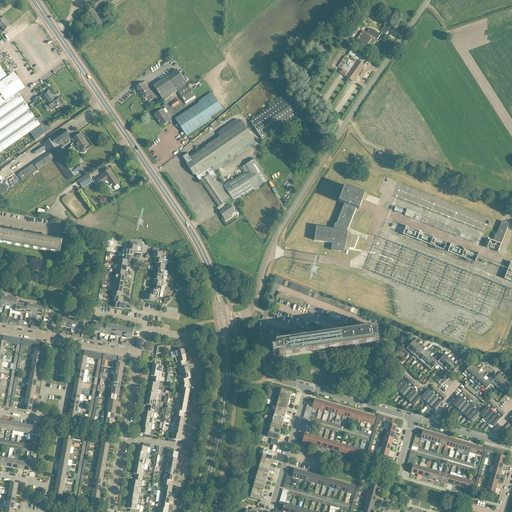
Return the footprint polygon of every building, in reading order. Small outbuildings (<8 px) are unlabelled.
[(88,12),(98,26),(104,22),(94,8),(88,12)] [(5,31),(10,26),(6,21),(7,20),(4,17),(0,20),(0,25),(0,26),(5,31)] [(386,24),(381,31),(382,32),(386,34),(391,27),(389,26),(387,24),(386,24)] [(356,40),(370,49),(380,36),(376,33),(370,28),(367,33),(363,30),(356,40)] [(320,40),(313,47),(322,56),(329,50),(322,42),(320,40)] [(339,72),(353,82),(365,65),(351,56),(348,54),(347,57),(345,56),(338,67),(341,69),(339,72)] [(22,91),(11,75),(7,78),(0,67),(0,153),(30,132),(36,140),(46,133),(23,101),(18,94),(22,91)] [(177,69),(153,85),(164,101),(188,85),(177,69)] [(144,82),(136,88),(138,90),(139,90),(140,91),(140,92),(139,92),(140,94),(144,99),(146,97),(148,100),(150,101),(153,99),(153,97),(144,82)] [(188,85),(178,92),(185,102),(195,95),(188,85)] [(48,104),(51,108),(57,104),(57,105),(58,104),(60,103),(56,98),(55,99),(53,97),(54,96),(49,89),(42,94),(48,104)] [(187,136),(200,128),(212,119),(211,117),(222,109),(211,93),(199,102),(200,103),(176,119),(187,136)] [(287,96),(250,121),(262,139),(299,114),(287,96)] [(162,126),(169,121),(162,110),(154,115),(157,119),(158,119),(159,120),(158,121),(158,122),(159,122),(162,126)] [(220,212),(224,218),(229,214),(230,216),(235,212),(234,211),(233,209),(234,208),(232,204),(235,202),(254,190),(255,191),(263,186),(262,185),(262,184),(264,183),(265,183),(265,182),(267,181),(268,181),(267,180),(265,177),(265,176),(264,176),(262,173),(262,172),(260,168),(257,164),(255,160),(255,159),(254,159),(254,160),(246,165),(245,165),(240,168),(244,174),(223,186),(216,175),(217,174),(214,170),(241,151),(239,148),(253,139),(253,138),(251,136),(251,135),(249,133),(249,132),(251,131),(248,127),(246,128),(244,125),(243,125),(242,122),(189,158),(187,154),(183,157),(187,164),(186,164),(194,175),(195,174),(197,178),(197,177),(200,182),(201,181),(219,207),(223,205),(225,209),(220,212)] [(64,130),(43,144),(44,146),(46,149),(49,153),(53,159),(64,174),(68,181),(79,173),(78,171),(74,167),(62,148),(70,143),(70,139),(64,130)] [(85,148),(89,145),(88,145),(87,146),(83,139),(84,138),(81,134),(73,139),(82,153),(84,153),(86,152),(86,150),(85,148)] [(379,152),(376,157),(386,161),(388,156),(379,152)] [(118,185),(119,183),(115,176),(113,177),(109,170),(110,170),(110,169),(103,174),(103,175),(97,180),(100,185),(107,181),(112,188),(114,187),(116,190),(117,190),(119,188),(120,187),(118,185)] [(84,187),(93,182),(88,175),(79,180),(84,187)] [(348,228),(356,209),(359,210),(365,193),(345,185),(338,202),(344,204),(336,224),(335,224),(333,230),(316,227),(314,241),(332,243),(331,250),(344,252),(345,245),(346,245),(348,231),(347,231),(348,228)] [(405,216),(412,219),(415,212),(407,209),(405,216)] [(488,244),(487,248),(498,252),(509,224),(502,221),(497,234),(496,234),(493,240),(488,238),(486,243),(488,244)] [(0,243),(60,254),(62,241),(0,230),(0,243)] [(416,239),(466,256),(467,254),(473,256),(475,251),(470,249),(470,251),(454,246),(455,243),(421,232),(421,233),(415,231),(414,235),(417,236),(416,239)] [(125,244),(124,249),(137,251),(138,246),(137,246),(138,244),(130,242),(130,244),(125,244)] [(153,255),(153,257),(164,260),(164,259),(162,259),(163,253),(158,253),(159,250),(154,249),(152,250),(152,254),(153,255)] [(152,290),(161,292),(165,293),(166,287),(151,284),(151,287),(152,288),(152,290)] [(286,355),(368,343),(378,341),(377,329),(278,343),(277,342),(272,343),(272,348),(273,354),(274,359),(286,357),(286,355)] [(408,355),(410,352),(417,344),(416,344),(414,342),(417,339),(416,338),(413,341),(409,346),(407,345),(402,350),(408,355)] [(176,357),(185,355),(184,349),(182,350),(181,344),(181,341),(175,343),(176,346),(173,346),(174,350),(175,350),(175,351),(171,352),(172,358),(176,357)] [(410,352),(414,355),(420,347),(418,345),(420,342),(419,341),(416,344),(417,344),(410,352)] [(420,347),(414,355),(417,358),(424,350),(423,350),(421,348),(424,345),(422,344),(420,347)] [(165,352),(163,346),(158,347),(156,354),(165,352)] [(417,358),(420,361),(427,353),(425,351),(427,348),(426,347),(423,350),(424,350),(417,358)] [(427,353),(420,361),(424,364),(431,356),(430,356),(428,354),(430,351),(429,350),(427,353)] [(437,363),(436,364),(439,368),(441,366),(442,364),(448,358),(447,357),(445,356),(448,353),(446,352),(445,353),(444,354),(444,355),(437,363)] [(424,364),(427,367),(430,364),(434,359),(433,359),(431,357),(434,354),(432,353),(430,356),(431,356),(424,364)] [(178,366),(185,364),(186,364),(185,361),(186,361),(185,355),(176,357),(177,364),(178,366)] [(448,358),(442,364),(441,366),(444,369),(451,361),(451,360),(449,359),(451,356),(450,355),(447,357),(448,358)] [(434,359),(430,364),(427,367),(431,370),(436,364),(437,363),(435,360),(437,357),(436,356),(433,359),(434,359)] [(448,372),(454,364),(455,364),(454,363),(452,362),(455,359),(453,358),(451,360),(451,361),(444,369),(448,372)] [(155,360),(154,365),(153,365),(152,370),(162,372),(163,366),(160,366),(161,361),(155,360)] [(455,364),(454,364),(448,372),(446,374),(450,377),(453,373),(458,367),(455,365),(456,364),(458,362),(457,360),(454,363),(455,364)] [(470,364),(471,364),(471,365),(464,372),(462,374),(463,374),(466,377),(468,375),(468,376),(475,368),(474,367),(472,365),(473,364),(475,363),(473,361),(470,364)] [(186,364),(185,364),(178,366),(180,375),(189,372),(188,367),(187,367),(186,364)] [(475,368),(468,376),(471,379),(478,371),(477,370),(475,368),(478,366),(476,364),(474,367),(475,368)] [(478,371),(471,379),(475,382),(482,374),(481,373),(479,371),(481,369),(480,367),(477,370),(478,371)] [(112,368),(112,371),(115,372),(114,375),(122,376),(123,377),(124,374),(122,373),(123,370),(115,369),(112,368)] [(152,376),(152,379),(160,381),(164,382),(165,378),(161,377),(162,372),(152,370),(152,371),(151,376),(152,376)] [(482,374),(475,382),(478,385),(485,377),(484,376),(482,374),(485,371),(483,370),(481,373),(482,374)] [(180,381),(181,384),(189,384),(188,379),(191,378),(189,372),(180,375),(181,380),(180,381)] [(492,383),(495,386),(502,378),(502,377),(500,376),(502,373),(501,372),(498,374),(498,375),(492,383)] [(485,377),(478,385),(481,388),(488,380),(487,379),(486,377),(488,374),(487,373),(484,376),(485,377)] [(504,375),(502,377),(502,378),(495,386),(499,389),(506,381),(505,380),(503,379),(505,376),(504,375)] [(488,380),(481,388),(485,391),(492,383),(489,380),(491,377),(490,376),(487,379),(488,380)] [(499,389),(502,392),(509,384),(508,383),(506,382),(509,379),(507,378),(505,380),(506,381),(499,389)] [(148,388),(158,390),(160,381),(152,379),(151,382),(150,382),(149,388),(148,388)] [(394,387),(397,390),(404,382),(401,379),(394,387)] [(110,381),(109,387),(120,389),(121,382),(113,381),(110,381)] [(502,392),(506,395),(509,391),(511,387),(511,386),(510,385),(511,382),(511,381),(508,383),(509,384),(502,392)] [(397,390),(401,393),(408,385),(404,382),(397,390)] [(181,384),(179,393),(189,395),(188,395),(190,389),(188,389),(189,384),(181,384)] [(411,388),(408,385),(401,393),(404,396),(411,388)] [(109,387),(108,393),(111,393),(119,395),(120,395),(120,392),(119,392),(120,389),(109,387)] [(404,396),(407,399),(414,391),(411,388),(404,396)] [(421,398),(425,401),(432,393),(428,390),(426,392),(424,394),(421,398)] [(418,394),(414,391),(407,399),(411,402),(418,394)] [(108,393),(107,399),(110,400),(117,401),(119,401),(119,398),(118,398),(119,395),(111,393),(108,393)] [(425,401),(428,404),(435,396),(432,393),(425,401)] [(421,398),(418,394),(411,402),(414,405),(421,398)] [(438,399),(435,396),(428,404),(431,407),(438,399)] [(452,404),(456,407),(463,399),(459,396),(452,404)] [(147,405),(147,408),(155,410),(156,401),(146,399),(147,399),(146,405),(147,405)] [(313,405),(312,408),(318,410),(321,401),(315,399),(314,402),(313,405)] [(431,407),(435,410),(442,402),(438,399),(431,407)] [(456,407),(459,410),(466,402),(463,399),(456,407)] [(327,403),(321,401),(318,410),(324,411),(327,403)] [(469,405),(466,402),(459,410),(463,413),(469,405)] [(333,405),(327,403),(324,411),(331,413),(333,405)] [(177,405),(175,413),(184,415),(184,412),(185,412),(186,406),(187,406),(177,405)] [(337,415),(339,406),(333,405),(331,413),(337,415)] [(463,413),(466,416),(473,408),(469,405),(463,413)] [(345,408),(339,406),(337,415),(343,417),(345,408)] [(484,409),(483,411),(480,414),(483,417),(490,410),(487,407),(484,409)] [(143,416),(143,417),(153,418),(155,410),(147,408),(146,411),(145,411),(144,417),(143,416)] [(349,418),(352,410),(345,408),(343,417),(342,419),(348,420),(349,418)] [(466,416),(469,419),(476,411),(473,408),(466,416)] [(358,412),(352,410),(349,418),(355,420),(358,412)] [(494,413),(490,410),(483,417),(487,420),(494,413)] [(102,418),(104,418),(114,420),(115,414),(107,412),(103,411),(102,418)] [(480,414),(476,411),(469,419),(473,422),(480,414)] [(364,413),(358,412),(355,420),(361,422),(364,413)] [(183,418),(184,415),(175,413),(174,422),(184,424),(183,424),(184,418),(183,418)] [(368,424),(368,423),(370,415),(364,413),(361,422),(368,424)] [(487,420),(490,423),(497,416),(494,413),(487,420)] [(370,415),(368,423),(368,424),(373,425),(376,416),(375,417),(370,415)] [(490,423),(494,427),(501,419),(497,416),(490,423)] [(105,425),(113,426),(114,420),(104,418),(103,424),(105,425)] [(145,434),(145,437),(152,439),(152,436),(150,435),(151,430),(141,428),(142,428),(141,434),(145,434)] [(395,432),(387,429),(383,428),(382,431),(386,432),(385,435),(393,438),(395,432)] [(420,439),(427,441),(429,432),(423,431),(424,430),(423,430),(422,434),(421,437),(420,439)] [(435,434),(429,432),(427,441),(433,442),(435,434)] [(170,433),(168,442),(175,443),(176,440),(180,441),(181,435),(182,435),(172,433),(170,433)] [(305,433),(304,436),(303,439),(303,441),(302,442),(303,442),(309,443),(311,435),(305,433)] [(441,436),(435,434),(433,442),(439,444),(441,436)] [(311,435),(309,443),(315,445),(317,437),(311,435)] [(393,438),(385,435),(383,442),(391,444),(393,438)] [(447,438),(441,436),(439,444),(445,446),(447,438)] [(317,437),(315,445),(321,447),(323,439),(317,437)] [(454,439),(447,438),(445,446),(451,448),(454,439)] [(323,439),(321,447),(327,449),(329,440),(323,439)] [(460,441),(454,439),(451,448),(457,449),(460,441)] [(329,440),(327,449),(333,450),(336,442),(329,440)] [(466,443),(460,441),(457,449),(463,451),(466,443)] [(336,442),(333,450),(339,452),(342,444),(336,442)] [(390,450),(391,444),(383,442),(382,448),(390,450)] [(139,446),(138,451),(147,453),(148,447),(150,448),(151,445),(144,443),(143,446),(138,445),(138,446),(139,446)] [(463,451),(462,455),(468,456),(469,453),(472,445),(466,443),(463,451)] [(342,444),(339,452),(345,454),(348,446),(342,444)] [(472,445),(469,453),(476,455),(478,446),(472,445)] [(63,446),(62,452),(70,453),(73,454),(74,448),(71,447),(63,446)] [(348,446),(345,454),(352,456),(354,447),(348,446)] [(484,448),(478,446),(476,455),(482,456),(484,447),(484,448)] [(354,447),(352,456),(358,457),(360,449),(354,447)] [(168,451),(167,457),(177,458),(178,453),(179,453),(174,452),(174,449),(167,448),(167,451),(168,451)] [(390,450),(382,448),(380,454),(388,456),(390,450)] [(363,460),(366,451),(360,449),(358,457),(363,459),(363,460)] [(386,462),(388,456),(380,454),(378,460),(387,463),(387,462),(386,462)] [(6,467),(12,468),(14,460),(14,456),(8,455),(8,459),(6,467)] [(502,456),(499,455),(497,455),(495,461),(503,463),(505,457),(505,458),(505,457),(502,456)] [(24,470),(30,471),(31,463),(32,460),(26,459),(25,462),(24,470)] [(501,469),(503,463),(495,461),(493,467),(501,469)] [(411,473),(417,474),(419,466),(413,464),(413,466),(412,470),(411,473)] [(425,468),(419,466),(417,474),(423,476),(425,468)] [(492,473),(499,475),(501,469),(493,467),(492,473)] [(135,474),(134,477),(143,479),(144,470),(134,468),(135,468),(134,474),(135,474)] [(292,477),(298,479),(301,471),(295,469),(295,468),(295,470),(294,472),(293,475),(292,477)] [(423,476),(429,478),(431,470),(425,468),(423,476)] [(59,470),(58,477),(65,478),(68,478),(69,472),(66,472),(59,470)] [(438,471),(431,470),(429,478),(435,480),(438,471)] [(307,473),(301,471),(298,479),(304,481),(307,473)] [(435,480),(441,481),(444,473),(438,471),(435,480)] [(313,474),(307,473),(304,481),(311,483),(313,474)] [(450,475),(444,473),(441,481),(448,483),(450,475)] [(498,482),(499,475),(492,473),(490,479),(498,482)] [(164,474),(163,482),(171,484),(172,481),(173,481),(174,475),(175,476),(175,475),(164,474)] [(319,476),(313,474),(311,483),(317,484),(319,476)] [(448,483),(454,485),(456,477),(450,475),(448,483)] [(325,478),(319,476),(317,484),(323,486),(325,478)] [(141,487),(143,479),(134,477),(134,480),(132,480),(131,486),(131,485),(131,486),(141,487)] [(462,478),(456,477),(454,485),(460,487),(462,478)] [(331,480),(325,478),(323,486),(329,488),(331,480)] [(460,487),(466,489),(468,480),(462,478),(460,487)] [(488,485),(496,488),(498,482),(490,479),(488,485)] [(337,481),(331,480),(329,488),(335,490),(337,481)] [(474,482),(468,480),(466,489),(471,490),(471,491),(472,491),(474,482)] [(344,483),(337,481),(335,490),(341,491),(344,483)] [(163,482),(161,491),(171,493),(172,487),(171,487),(171,484),(163,482)] [(350,485),(344,483),(341,491),(347,493),(350,485)] [(355,487),(350,485),(347,493),(353,495),(356,486),(355,487)] [(494,493),(496,488),(488,485),(486,491),(495,494),(495,493),(494,493)] [(376,495),(378,488),(371,486),(369,492),(376,495)] [(367,499),(368,499),(375,501),(376,495),(369,492),(368,496),(367,499)] [(92,499),(91,502),(99,504),(100,497),(92,496),(89,495),(89,498),(92,499)] [(373,507),(375,501),(368,499),(367,499),(365,505),(373,507)] [(127,508),(130,509),(130,511),(139,511),(141,505),(138,504),(128,503),(127,508)] [(282,511),(283,511),(285,511),(288,511),(291,505),(285,503),(284,505),(283,509),(283,511),(282,511),(283,511),(282,511)]
